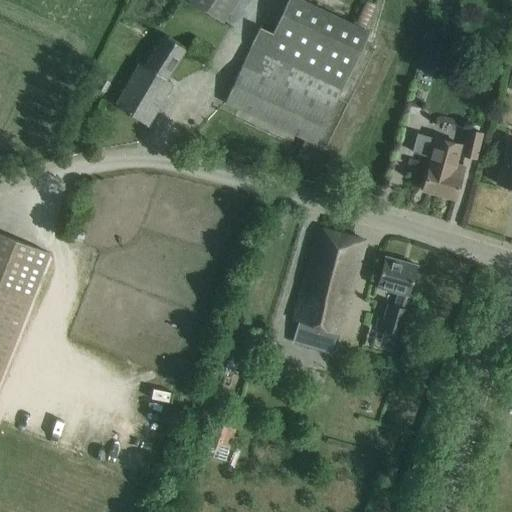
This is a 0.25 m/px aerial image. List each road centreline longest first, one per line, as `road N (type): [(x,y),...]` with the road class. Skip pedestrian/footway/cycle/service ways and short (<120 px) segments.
road 1 (unclassified): [(511,261),(172,159),(113,158),(0,188)]
road 2 (unclassified): [(435,511),(511,281)]
